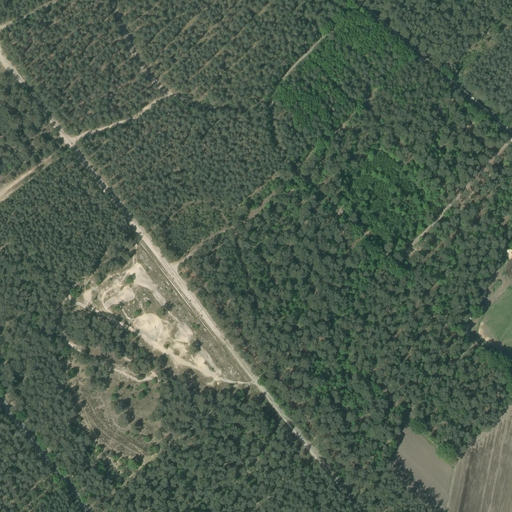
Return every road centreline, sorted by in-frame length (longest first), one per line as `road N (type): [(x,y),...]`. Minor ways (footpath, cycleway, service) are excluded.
road 1 (track): [(393,263),(295,171),(273,137),(278,85),(358,4)]
road 2 (track): [(402,413),(479,344),(393,263),(436,228)]
road 3 (track): [(0,57),(136,230)]
road 4 (unclassified): [(511,135),(353,0)]
road 5 (track): [(136,230),(246,372)]
road 6 (track): [(246,372),(358,511)]
road 7 (unclassified): [(0,400),(88,511)]
